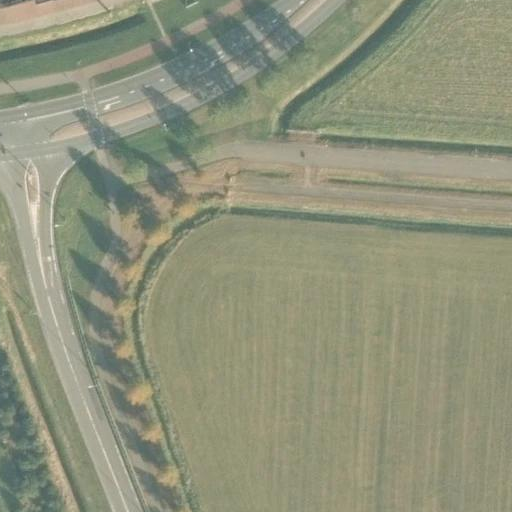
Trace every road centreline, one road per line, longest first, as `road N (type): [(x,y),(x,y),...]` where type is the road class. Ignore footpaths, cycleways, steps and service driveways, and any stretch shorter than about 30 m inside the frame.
road 1 (trunk): [(28,152),(40,265),(56,327),(125,511)]
road 2 (secondary): [(28,152),(134,127),(213,92),(336,0)]
road 3 (secondary): [(288,0),(148,77),(24,115)]
